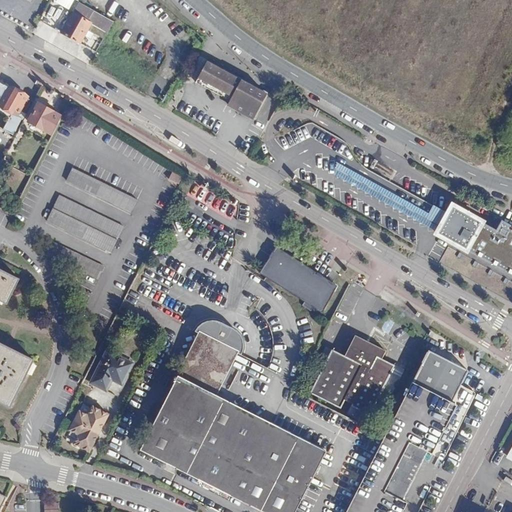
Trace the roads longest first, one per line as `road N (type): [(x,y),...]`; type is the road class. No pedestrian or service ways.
road 1 (primary): [(0,34),(511,327)]
road 2 (primary): [(511,187),(464,171),(291,72),(195,0)]
road 3 (residential): [(0,234),(35,257),(65,316),(63,370),(31,437),(31,468)]
road 4 (residential): [(31,468),(174,511)]
road 5 (residential): [(449,511),(511,382)]
